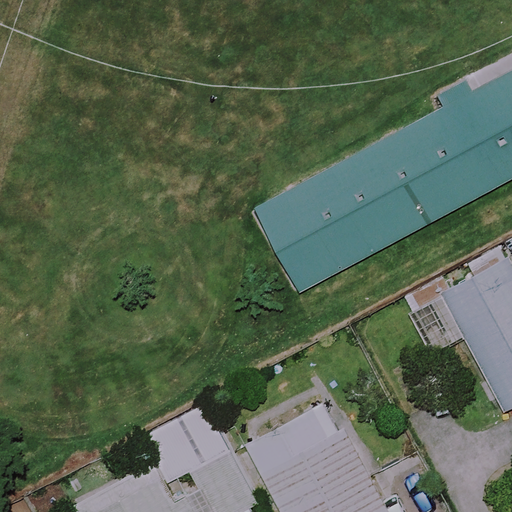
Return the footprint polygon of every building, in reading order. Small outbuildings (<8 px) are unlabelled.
[(511,67),(254,207),(299,291),(511,176),(511,67)] [(460,274),(447,281),(442,272),(403,293),(433,350),(464,334),(504,409),(509,407),(511,405),(511,254),(509,248),(504,251),(471,269),(460,274)] [(383,511),(391,508),(333,397),(250,440),(287,511),(383,511)] [(238,511),(260,500),(203,398),(148,430),(174,475),(192,465),(219,511),(238,511)] [(81,511),(184,511),(156,460),(77,503),(81,511)]
